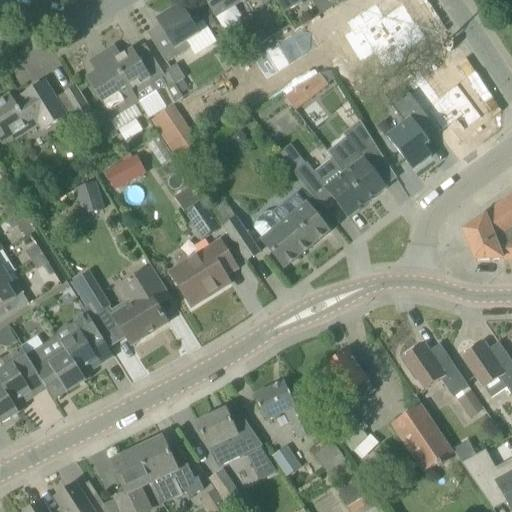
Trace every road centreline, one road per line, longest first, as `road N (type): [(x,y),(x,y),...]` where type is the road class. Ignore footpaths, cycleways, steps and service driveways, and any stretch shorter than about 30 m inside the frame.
road 1 (residential): [(0,475),(318,308),(374,287),(418,282)]
road 2 (residential): [(418,282),(430,227),(446,199),(511,150)]
road 3 (residential): [(0,13),(56,24),(88,19),(117,0)]
